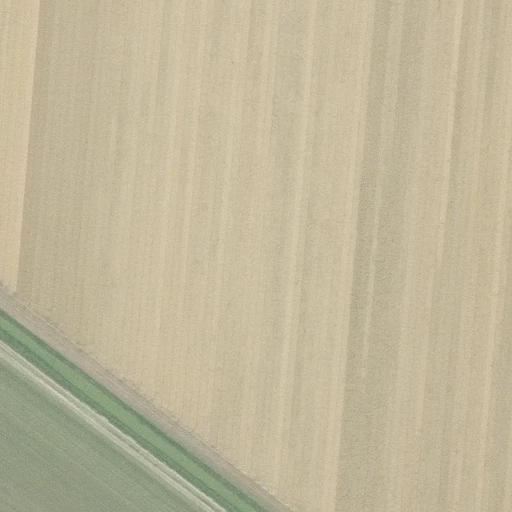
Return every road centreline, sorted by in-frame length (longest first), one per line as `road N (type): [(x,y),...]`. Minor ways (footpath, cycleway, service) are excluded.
road 1 (track): [(281,511),(0,297)]
road 2 (track): [(224,511),(0,339)]
